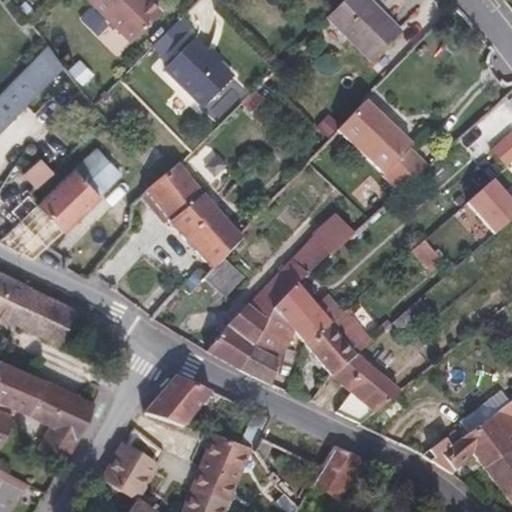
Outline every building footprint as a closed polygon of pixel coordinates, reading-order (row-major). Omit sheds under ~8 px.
[(161,14),(146,0),(88,0),(131,43),(161,14)] [(369,0),(345,0),(327,18),(372,63),(402,33),(369,0)] [(182,18),(154,47),(164,56),(192,27),(182,18)] [(232,77),(218,64),(208,53),(192,39),(163,69),(203,107),(232,77)] [(208,53),(218,64),(223,59),(212,49),(208,53)] [(256,89),(241,104),(249,112),(264,98),(256,89)] [(411,145),(366,101),(338,131),(384,174),(383,175),(400,193),(428,167),(418,158),(408,148),(411,145)] [(131,156),(149,139),(128,114),(110,131),(131,156)] [(506,166),(511,160),(511,133),(492,151),(506,166)] [(37,204),(63,231),(122,174),(97,147),(39,202),(37,204)] [(146,192),(179,165),(171,154),(134,184),(144,194),(146,192)] [(23,174),(38,187),(53,173),(38,159),(23,174)] [(208,202),(179,165),(146,192),(170,223),(212,269),(242,239),(239,236),(224,221),(208,202)] [(0,243),(33,260),(38,255),(63,231),(37,204),(39,202),(31,193),(27,189),(21,194),(25,198),(10,211),(18,221),(3,236),(0,238),(0,243)] [(499,209),(509,220),(511,217),(511,203),(509,200),(499,209)] [(226,326),(206,351),(239,370),(253,347),(272,311),(270,310),(294,285),(306,274),(330,254),(355,233),(338,215),(309,239),(253,298),(227,327),(226,326)] [(442,262),(423,240),(412,251),(431,272),(442,262)] [(224,260),(206,280),(226,298),(243,277),(224,260)] [(11,277),(0,271),(0,317),(14,324),(61,345),(74,313),(76,311),(11,277)] [(313,306),(294,285),(270,310),(272,311),(286,323),(293,332),(305,345),(329,325),(313,306)] [(326,296),(313,306),(329,325),(341,314),(326,296)] [(286,323),(272,311),(253,347),(239,370),(270,386),(278,361),(293,332),(286,323)] [(331,377),(354,356),(370,342),(344,311),(341,314),(329,325),(305,345),(331,377)] [(431,341),(405,312),(392,322),(418,352),(431,341)] [(371,415),(399,393),(354,356),(331,377),(350,392),(334,413),(360,425),(371,415)] [(0,409),(12,415),(15,408),(51,425),(37,449),(65,463),(79,438),(94,402),(79,395),(78,395),(0,360),(0,409)] [(146,414),(183,427),(210,391),(178,377),(146,414)] [(458,417),(469,433),(497,412),(485,397),(458,417)] [(472,453),(483,469),(511,447),(511,446),(507,439),(511,435),(511,417),(511,416),(511,402),(511,401),(497,412),(469,433),(462,438),(472,453)] [(0,442),(12,415),(0,409),(0,442)] [(256,451),(271,419),(256,412),(256,413),(244,436),(227,430),(223,438),(249,448),(256,451)] [(123,443),(157,463),(165,449),(133,425),(123,443)] [(431,461),(451,473),(472,453),(462,438),(457,432),(456,430),(421,455),(431,461)] [(222,511),(249,448),(223,438),(215,434),(214,436),(183,511),(222,511)] [(103,479),(136,500),(137,499),(154,468),(157,463),(123,443),(103,479)] [(511,447),(483,469),(511,506),(511,447)] [(361,460),(336,448),(322,471),(312,486),(337,500),(359,463),(361,460)] [(156,511),(137,499),(136,500),(127,511),(156,511)]
